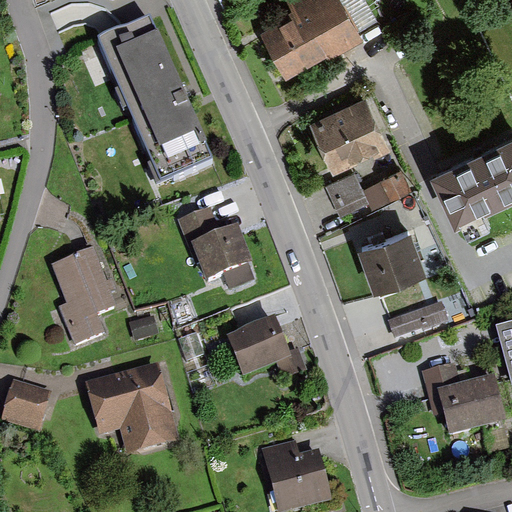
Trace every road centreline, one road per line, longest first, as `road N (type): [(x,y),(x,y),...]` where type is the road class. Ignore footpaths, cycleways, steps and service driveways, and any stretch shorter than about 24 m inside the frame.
road 1 (residential): [(379,511),(313,293),(188,0)]
road 2 (residential): [(17,0),(42,78),(43,124),(38,173),(0,298)]
